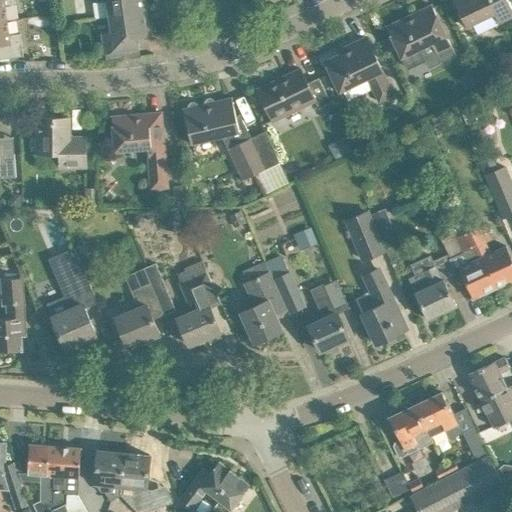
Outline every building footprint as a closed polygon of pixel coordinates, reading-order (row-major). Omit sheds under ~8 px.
[(0,0),(0,20),(7,20),(5,5),(16,3),(15,0),(0,0)] [(96,0),(97,2),(107,0),(109,16),(146,10),(144,0),(96,0)] [(511,16),(511,9),(507,0),(453,0),(466,26),(494,13),(498,23),(511,16)] [(431,5),(386,26),(407,68),(425,60),(429,68),(456,55),(431,5)] [(141,56),(139,48),(138,37),(153,35),(151,25),(148,25),(146,10),(109,16),(111,31),(102,33),(105,53),(106,59),(141,56)] [(7,20),(0,20),(0,58),(23,56),(20,33),(9,35),(7,20)] [(366,36),(338,50),(340,53),(324,61),(339,92),(368,78),(379,101),(394,94),(366,36)] [(257,89),(273,121),(315,101),(318,108),(331,102),(319,77),(307,83),(300,68),(257,89)] [(236,146),(250,175),(251,176),(280,162),(265,131),(251,137),(240,114),(236,116),(232,97),(214,101),(213,99),(210,97),(207,98),(205,100),(204,103),(198,105),(196,102),(193,101),(190,102),(188,104),(188,107),(183,108),(191,143),(221,136),(228,150),(236,146)] [(168,187),(161,112),(147,113),(147,117),(132,118),(132,114),(112,116),(115,150),(147,148),(151,188),(168,187)] [(86,166),(86,137),(72,137),(72,134),(69,134),(69,117),(55,117),(55,114),(42,114),(42,118),(37,118),(37,136),(34,136),(34,149),(37,149),(37,153),(60,153),(60,166),(86,166)] [(438,114),(430,118),(434,126),(442,122),(438,114)] [(423,124),(408,131),(412,141),(427,135),(423,124)] [(343,139),(330,146),(337,159),(350,151),(343,139)] [(0,177),(16,177),(14,153),(0,153),(0,177)] [(502,218),(511,213),(511,183),(505,166),(484,175),(502,218)] [(98,186),(84,186),(84,205),(98,205),(98,186)] [(13,193),(8,198),(8,206),(21,206),(21,193),(13,193)] [(378,229),(391,223),(385,207),(372,212),(378,229)] [(229,214),(235,226),(247,221),(242,209),(229,214)] [(168,210),(165,228),(178,231),(181,212),(168,210)] [(363,258),(383,250),(367,211),(347,220),(363,258)] [(496,286),(511,279),(511,258),(506,246),(491,252),(486,241),(492,238),(485,222),(470,229),(496,286)] [(311,229),(294,236),(300,250),(317,242),(311,229)] [(496,286),(470,229),(442,242),(450,257),(448,258),(453,270),(459,267),(473,297),(496,286)] [(448,258),(446,253),(432,260),(430,255),(410,264),(415,275),(409,277),(416,292),(415,292),(427,318),(456,305),(444,279),(455,274),(453,270),(448,258)] [(266,262),(290,315),(305,307),(289,272),(288,272),(281,259),(269,264),(267,261),(266,262)] [(290,315),(266,262),(264,263),(264,261),(241,272),(246,283),(256,305),(241,313),(254,341),(282,329),(275,315),(286,310),(288,316),(290,315)] [(163,281),(155,262),(144,267),(152,286),(163,281)] [(164,314),(156,293),(152,286),(144,267),(125,275),(138,306),(115,316),(128,347),(159,334),(153,319),(164,314)] [(376,342),(406,328),(378,269),(365,275),(379,305),(362,313),(376,342)] [(191,312),(178,318),(189,344),(220,331),(208,305),(219,300),(207,271),(181,282),(193,311),(191,312)] [(348,338),(335,309),(347,303),(337,278),(323,284),(322,282),(309,288),(317,303),(324,318),(308,325),(320,351),(348,338)] [(0,316),(0,350),(22,349),(21,335),(25,335),(22,280),(1,281),(2,302),(6,302),(7,316),(0,316)] [(69,293),(46,302),(66,349),(97,336),(81,299),(94,293),(90,285),(69,293)] [(175,309),(167,289),(156,293),(164,314),(175,309)] [(480,400),(506,387),(499,373),(510,368),(505,356),(468,374),(480,400)] [(511,384),(506,387),(480,400),(492,426),(511,416),(511,384)] [(459,434),(455,425),(457,424),(442,391),(415,404),(432,441),(433,441),(431,436),(445,429),(449,439),(459,434)] [(399,457),(432,441),(415,404),(389,417),(400,440),(393,443),(399,457)] [(475,426),(462,432),(477,461),(488,455),(475,426)] [(0,441),(0,470),(4,471),(6,477),(16,508),(28,504),(20,480),(14,462),(4,465),(6,442),(0,441)] [(53,475),(55,446),(30,444),(27,474),(40,475),(41,500),(41,504),(53,504),(53,475)] [(55,446),(53,475),(53,504),(68,504),(69,494),(77,495),(79,477),(81,447),(55,446)] [(120,494),(124,452),(98,449),(95,483),(101,492),(105,492),(111,501),(120,494)] [(146,488),(150,454),(124,452),(120,494),(129,503),(135,498),(145,498),(146,488)] [(413,493),(410,495),(418,511),(449,511),(459,507),(500,485),(503,484),(501,480),(495,469),(488,455),(477,461),(424,488),(413,493)] [(217,511),(228,511),(249,485),(219,461),(211,472),(204,467),(179,499),(191,509),(205,491),(219,501),(213,509),(217,511)] [(448,475),(458,470),(453,461),(443,465),(448,475)] [(495,469),(501,480),(511,474),(511,464),(503,463),(495,469)] [(439,479),(448,475),(443,465),(434,469),(439,479)] [(410,488),(405,478),(401,470),(384,478),(393,496),(410,488)] [(418,477),(407,482),(410,488),(413,493),(424,488),(418,477)] [(459,507),(462,511),(475,511),(505,497),(500,485),(459,507)] [(177,511),(168,487),(154,492),(161,511),(177,511)] [(41,500),(33,504),(37,511),(51,511),(55,510),(68,504),(53,504),(41,504),(41,500)]
